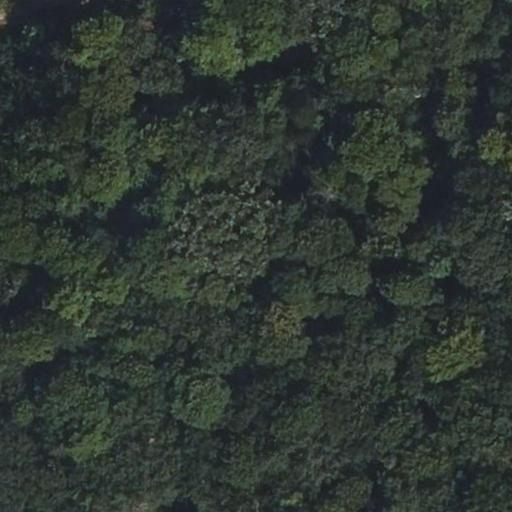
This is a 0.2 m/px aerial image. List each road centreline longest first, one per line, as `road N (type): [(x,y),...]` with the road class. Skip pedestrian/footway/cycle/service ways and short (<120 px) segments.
road 1 (unknown): [(218,0),(166,511)]
road 2 (track): [(0,159),(188,0)]
